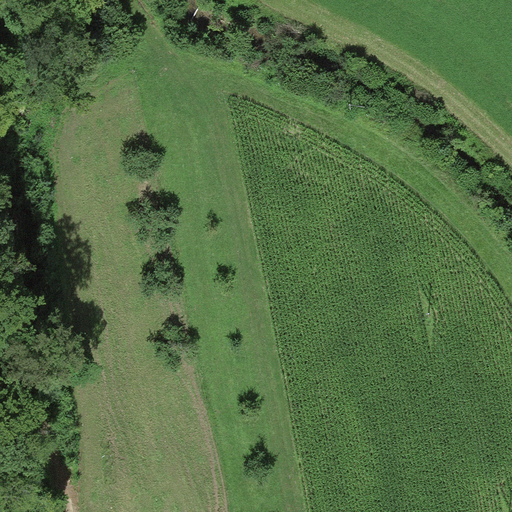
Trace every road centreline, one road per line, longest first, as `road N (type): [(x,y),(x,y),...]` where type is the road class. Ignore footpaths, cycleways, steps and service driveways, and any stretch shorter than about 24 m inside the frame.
road 1 (track): [(299,511),(252,222),(198,83)]
road 2 (track): [(69,511),(58,461),(0,356)]
